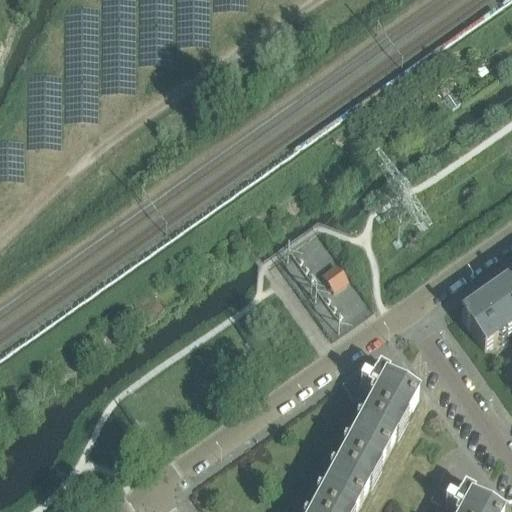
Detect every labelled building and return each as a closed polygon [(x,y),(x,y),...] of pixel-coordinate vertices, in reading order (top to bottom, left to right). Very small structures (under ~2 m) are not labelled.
[(332,299),(347,289),(336,271),(320,281),(332,299)] [(484,356),(511,336),(511,290),(461,325),(465,331),(466,330),(484,356)] [(391,377),(380,371),(376,365),(342,389),(353,406),(367,397),(376,402),(355,441),(363,445),(387,458),(417,402),(386,385),(389,381),(391,377)] [(387,458),(363,445),(355,441),(329,490),(339,495),(360,507),(387,458)] [(476,497),(445,480),(444,480),(430,505),(442,511),(482,511),(471,506),(474,501),(476,497)] [(357,511),(360,507),(339,495),(329,490),(316,511),(357,511)]
